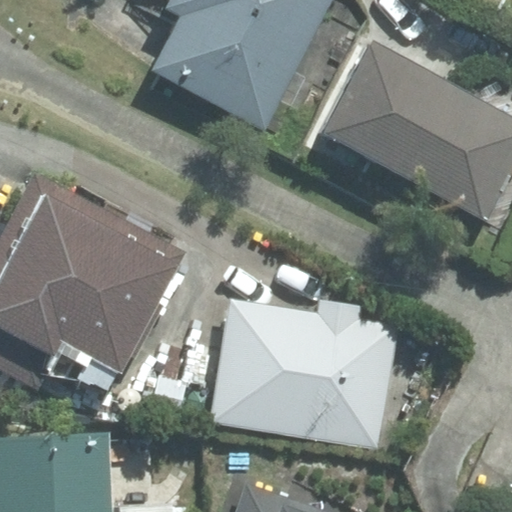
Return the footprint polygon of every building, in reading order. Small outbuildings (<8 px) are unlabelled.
[(160,0),(152,15),(169,24),(144,71),(257,133),(329,0),(160,0)] [(511,123),(360,41),(311,130),(481,222),(511,165),(511,123)] [(0,222),(0,373),(30,388),(50,348),(111,379),(178,247),(26,171),(0,222)] [(355,324),(357,308),(311,302),(309,317),(222,304),(205,419),(374,444),(391,329),(355,324)] [(103,436),(0,437),(0,511),(166,511),(166,505),(104,506),(103,436)] [(511,511),(511,478),(501,479),(502,511),(511,511)] [(323,511),(324,501),(229,497),(227,511),(323,511)]
